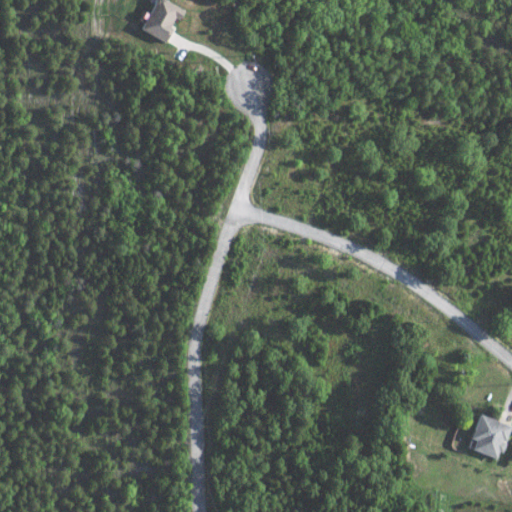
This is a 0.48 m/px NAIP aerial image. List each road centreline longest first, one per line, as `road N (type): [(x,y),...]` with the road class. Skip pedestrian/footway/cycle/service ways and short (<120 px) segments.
road 1 (residential): [(248,82),(257,151),(192,347),(197,511)]
road 2 (residential): [(511,363),(387,268),(284,222),(237,211)]
